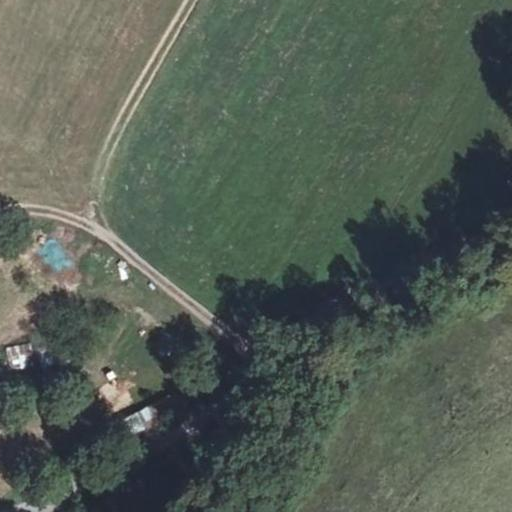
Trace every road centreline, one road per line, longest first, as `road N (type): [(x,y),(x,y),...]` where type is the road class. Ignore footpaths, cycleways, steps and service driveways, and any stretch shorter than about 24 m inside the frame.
road 1 (track): [(285,373),(86,222),(62,209),(0,208)]
road 2 (unclassified): [(511,235),(449,266),(285,373)]
road 3 (track): [(86,222),(104,158),(193,0)]
road 4 (unclassified): [(285,373),(87,491)]
road 5 (unclassified): [(221,511),(285,373)]
